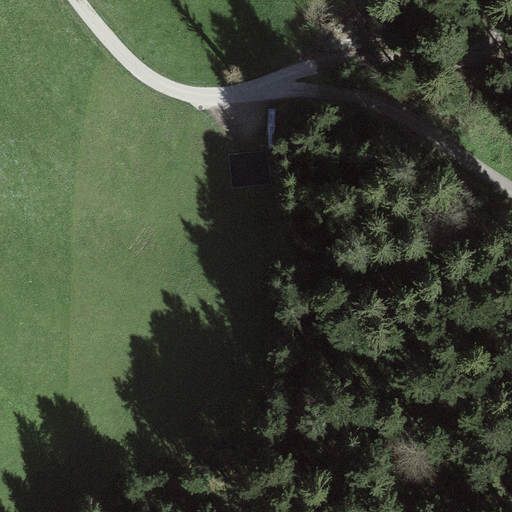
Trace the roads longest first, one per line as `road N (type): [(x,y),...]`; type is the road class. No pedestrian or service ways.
road 1 (track): [(77,0),(149,78),(194,95),(250,91),(335,60),(511,47)]
road 2 (track): [(511,190),(392,106),(342,92),(250,91)]
